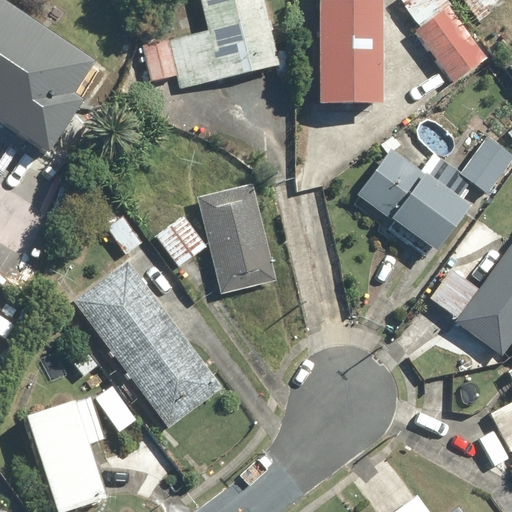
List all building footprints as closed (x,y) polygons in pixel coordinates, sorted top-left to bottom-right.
[(144,46),(152,84),(178,78),(180,90),(278,69),(263,0),(200,0),(208,33),(144,46)] [(323,0),(324,3),(318,3),(315,108),(379,109),(382,5),(377,5),(376,0),(323,0)] [(443,0),(397,0),(420,29),(414,34),(450,83),(486,57),(443,0)] [(461,0),(479,23),(505,4),(502,0),(461,0)] [(67,95),(87,63),(0,4),(0,124),(44,154),(78,101),(67,95)] [(511,59),(503,66),(511,79),(511,59)] [(357,196),(438,254),(470,211),(460,204),(472,187),(486,197),(511,161),(511,157),(486,138),(460,174),(434,155),(421,173),(389,150),(357,196)] [(254,189),(199,202),(222,295),(277,281),(254,189)] [(186,217),(156,237),(178,269),(207,249),(186,217)] [(511,246),(481,289),(451,268),(426,302),(503,359),(511,346),(511,246)] [(128,264),(75,302),(168,430),(221,391),(128,264)] [(87,447),(99,443),(85,399),(25,418),(54,511),(75,511),(105,503),(87,447)] [(511,452),(511,408),(492,419),(511,453),(511,452)]
